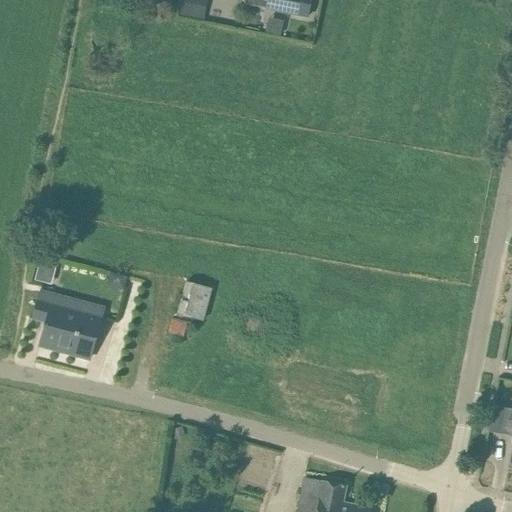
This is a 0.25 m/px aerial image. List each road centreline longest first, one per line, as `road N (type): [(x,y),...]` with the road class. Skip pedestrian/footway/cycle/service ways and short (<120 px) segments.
road 1 (unclassified): [(451,488),(160,404),(0,371)]
road 2 (track): [(82,0),(6,373)]
road 3 (unclassified): [(451,488),(508,198)]
